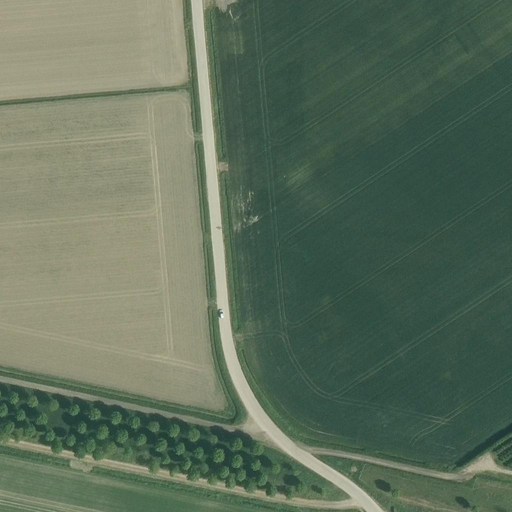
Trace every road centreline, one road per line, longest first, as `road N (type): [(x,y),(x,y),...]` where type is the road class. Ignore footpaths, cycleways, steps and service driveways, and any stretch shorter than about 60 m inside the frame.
road 1 (unclassified): [(372,511),(275,435),(236,378),(218,269),(195,0)]
road 2 (track): [(363,500),(272,495),(0,439)]
road 3 (track): [(257,414),(221,426),(0,380)]
